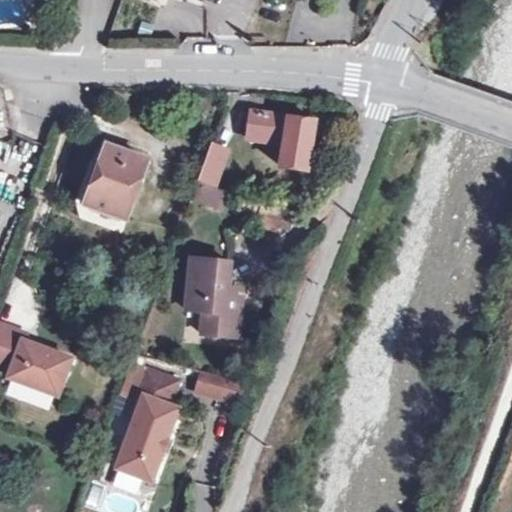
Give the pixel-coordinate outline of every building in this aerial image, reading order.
[(176,0),(189,4),(204,9),(206,0),(176,0)] [(315,120),(252,111),(250,136),(281,141),(279,152),(283,153),(281,166),(307,170),(315,120)] [(87,205),(128,221),(150,160),(110,145),(101,168),(93,165),(81,199),(88,202),(87,205)] [(212,146),(200,178),(215,183),(228,151),(212,146)] [(200,332),(224,334),(225,326),(239,327),(243,295),(235,294),(226,293),(227,285),(229,261),(192,257),(187,310),(203,311),(200,332)] [(236,286),(227,285),(226,293),(235,294),(236,286)] [(225,326),(224,334),(238,336),(239,327),(225,326)] [(24,342),(0,332),(0,376),(9,380),(7,385),(55,403),(69,366),(21,349),(24,342)] [(143,397),(116,468),(153,481),(182,410),(172,406),(181,383),(146,370),(137,394),(143,397)] [(233,380),(208,374),(200,392),(224,402),(233,380)] [(117,488),(136,493),(140,479),(121,475),(117,488)]
